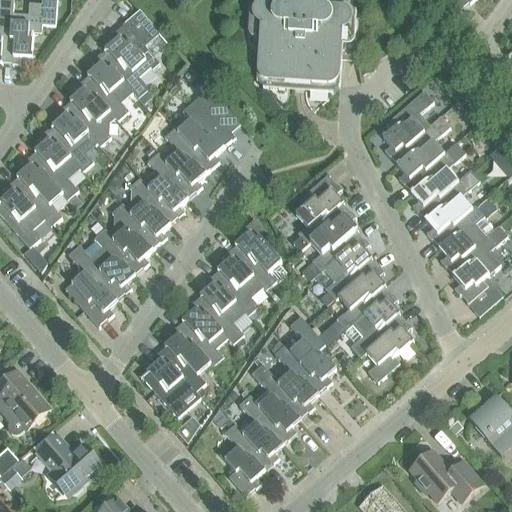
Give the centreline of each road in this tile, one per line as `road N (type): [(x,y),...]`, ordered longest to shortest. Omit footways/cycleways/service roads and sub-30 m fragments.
road 1 (residential): [(457,373),(356,157),(347,124),(377,88)]
road 2 (residential): [(97,397),(250,174)]
road 3 (residential): [(300,511),(457,373)]
road 4 (residential): [(0,154),(102,2)]
road 5 (residential): [(192,511),(97,397)]
road 6 (residential): [(97,397),(0,285)]
